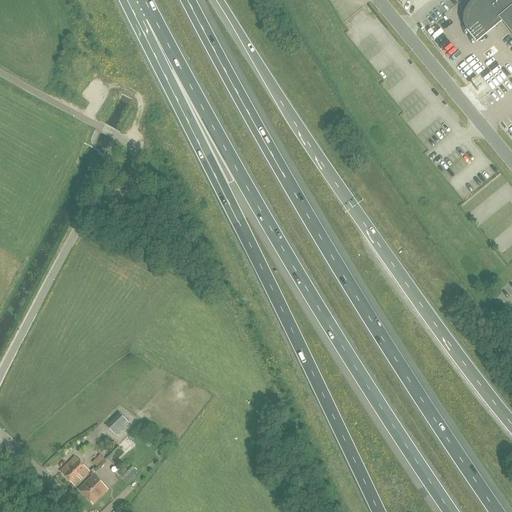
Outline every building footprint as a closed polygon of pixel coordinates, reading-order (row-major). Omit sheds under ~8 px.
[(511,0),(476,0),(470,5),(466,13),(465,21),(468,29),(476,40),(502,18),(511,30),(511,0)] [(108,427),(118,436),(130,424),(120,415),(108,427)] [(118,446),(112,453),(117,458),(124,451),(118,446)] [(93,463),(97,467),(105,459),(101,455),(93,463)] [(75,457),(60,472),(74,486),(89,471),(75,457)] [(128,471),(122,466),(115,473),(121,479),(128,471)] [(93,504),(107,489),(93,475),(79,490),(93,504)]
